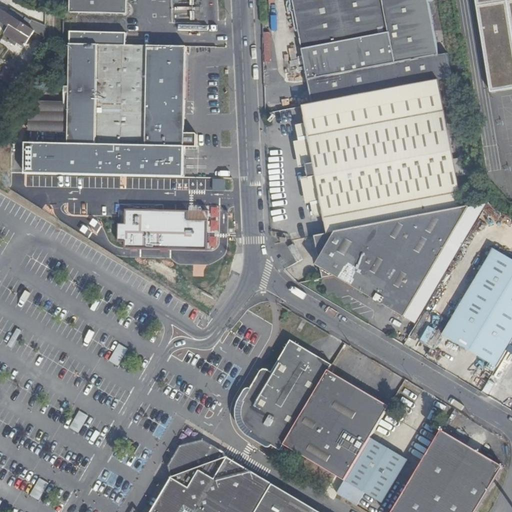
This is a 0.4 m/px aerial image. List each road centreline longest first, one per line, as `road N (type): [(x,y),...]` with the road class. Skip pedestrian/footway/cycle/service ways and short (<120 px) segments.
road 1 (unclassified): [(511,426),(252,273)]
road 2 (unclassified): [(252,273),(241,0)]
